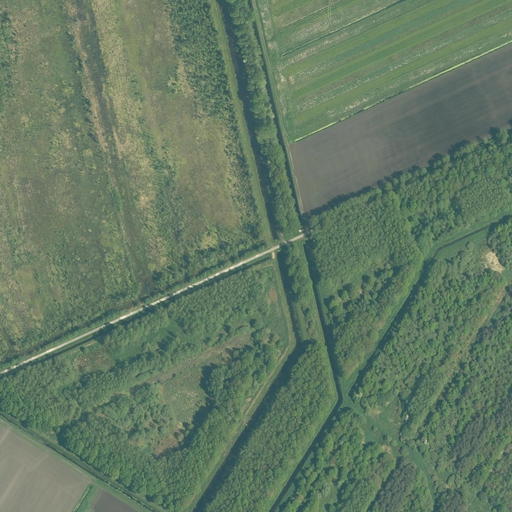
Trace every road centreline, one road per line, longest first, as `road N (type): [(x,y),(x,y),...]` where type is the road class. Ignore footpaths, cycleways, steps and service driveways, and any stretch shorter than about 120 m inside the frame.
road 1 (track): [(204,511),(306,347),(284,244)]
road 2 (track): [(187,511),(290,348),(271,250)]
road 3 (track): [(271,250),(213,0)]
road 4 (track): [(284,244),(227,0)]
road 5 (track): [(0,408),(162,511)]
